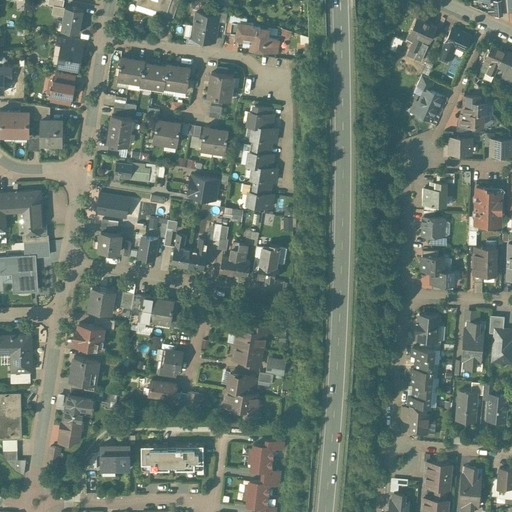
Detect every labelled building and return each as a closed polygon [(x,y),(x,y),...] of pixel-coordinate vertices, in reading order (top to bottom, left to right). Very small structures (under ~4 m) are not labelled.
[(138,0),(138,3),(165,11),(166,12),(169,0),(138,0)] [(169,0),(166,12),(165,11),(164,14),(173,17),(178,0),(169,0)] [(505,15),(503,0),(495,0),(496,15),(505,15)] [(84,9),(65,5),(61,29),(79,33),(84,9)] [(227,11),(220,8),(219,15),(218,21),(226,23),(227,11)] [(219,15),(196,11),(194,24),(217,28),(218,21),(219,15)] [(246,18),(231,13),(230,21),(232,21),(245,23),(246,18)] [(437,26),(416,18),(407,39),(412,42),(406,56),(421,62),(428,45),(422,43),(423,39),(430,42),(437,26)] [(245,23),(232,21),(230,32),(243,34),(242,39),(252,40),(250,48),(276,52),(278,41),(267,37),(268,31),(260,30),(260,28),(245,25),(245,23)] [(217,28),(194,24),(192,37),(200,39),(215,41),(217,28)] [(470,35),(452,27),(446,42),(438,59),(447,63),(455,46),(464,50),(470,35)] [(77,38),(58,35),(56,44),(62,45),(62,44),(75,47),(77,38)] [(200,39),(192,37),(192,38),(187,37),(186,44),(199,46),(200,39)] [(402,40),(393,37),(389,50),(401,54),(403,48),(397,46),(397,44),(400,45),(402,40)] [(75,47),(62,44),(62,45),(60,57),(62,58),(61,65),(78,68),(82,48),(75,47)] [(504,50),(491,45),(481,69),(494,75),(498,65),(505,50),(504,50)] [(511,53),(505,50),(498,65),(505,68),(502,77),(511,81),(511,53)] [(133,58),(121,56),(118,78),(129,80),(133,58)] [(483,58),(478,56),(474,65),(479,67),(483,58)] [(144,59),(133,58),(129,80),(140,82),(140,83),(140,84),(144,59)] [(155,63),(144,61),(145,59),(144,59),(140,84),(152,85),(155,63)] [(166,65),(155,63),(152,85),(163,87),(167,63),(166,65)] [(178,65),(167,63),(163,87),(164,87),(164,85),(175,87),(178,65)] [(11,65),(0,65),(0,73),(4,73),(4,81),(12,81),(11,65)] [(190,67),(178,65),(175,87),(187,89),(190,67)] [(75,74),(58,71),(56,80),(73,83),(75,74)] [(216,73),(211,72),(210,84),(232,87),(234,75),(227,74),(216,73)] [(434,80),(422,74),(417,85),(425,89),(426,88),(430,90),(434,80)] [(442,75),(438,82),(443,84),(446,77),(442,75)] [(497,83),(484,76),(480,84),(487,88),(485,91),(490,95),(497,83)] [(56,80),(53,79),(51,93),(53,94),(52,100),(70,104),(71,97),(72,97),(75,83),(73,83),(56,80)] [(232,87),(210,84),(208,95),(223,98),(230,99),(232,87)] [(430,90),(426,88),(425,89),(415,112),(432,119),(442,95),(430,90)] [(35,103),(23,101),(20,101),(20,111),(29,111),(29,115),(35,115),(35,103)] [(480,101),(464,101),(463,112),(461,112),(461,124),(473,125),(483,125),(483,114),(485,114),(486,102),(480,101)] [(50,106),(35,103),(35,115),(35,119),(41,119),(41,118),(50,119),(50,106)] [(270,107),(255,104),(254,111),(250,110),(248,124),(254,125),(271,127),(273,114),(269,113),(270,107)] [(125,109),(114,107),(113,114),(125,116),(126,109),(125,109)] [(20,111),(0,110),(0,122),(1,123),(1,134),(26,135),(28,135),(28,134),(29,115),(29,111),(20,111)] [(113,114),(112,114),(110,128),(130,131),(132,117),(125,116),(113,114)] [(50,119),(41,118),(40,134),(40,143),(41,143),(41,142),(56,142),(56,143),(62,143),(63,119),(50,119)] [(168,120),(157,118),(153,140),(165,142),(168,120)] [(180,121),(168,120),(165,142),(177,144),(180,121)] [(216,127),(204,125),(201,148),(213,150),(216,127)] [(271,127),(254,125),(251,138),(255,139),(254,145),(270,147),(271,141),(275,142),(277,128),(271,127)] [(228,129),(216,127),(213,150),(224,151),(228,129)] [(130,131),(110,128),(107,142),(108,142),(120,144),(127,145),(130,131)] [(34,134),(28,134),(28,135),(26,135),(26,150),(34,150),(34,134)] [(472,137),(451,136),(451,152),(471,153),(472,137)] [(511,137),(492,137),(492,153),(511,153),(511,137)] [(120,144),(108,142),(107,148),(119,150),(120,144)] [(270,147),(254,145),(253,151),(250,150),(247,164),(253,165),(254,165),(271,167),(273,154),(269,153),(270,147)] [(132,163),(116,161),(115,173),(120,174),(119,177),(131,178),(131,175),(133,163),(132,163)] [(145,162),(132,161),(132,163),(133,163),(131,175),(148,177),(149,177),(150,167),(144,166),(145,162)] [(254,165),(253,165),(251,178),(255,178),(254,185),(269,187),(270,181),(274,182),(277,168),(271,167),(254,165)] [(454,172),(436,172),(436,181),(446,181),(446,182),(454,182),(454,172)] [(219,178),(191,174),(189,184),(217,188),(219,178)] [(446,181),(436,181),(436,188),(424,187),(423,204),(424,204),(436,204),(445,204),(446,182),(446,181)] [(217,188),(189,184),(188,194),(209,197),(215,198),(217,188)] [(269,187),(254,185),(253,190),(249,190),(247,204),(270,207),(272,194),(268,193),(269,187)] [(492,189),(485,189),(486,186),(476,186),(475,205),(476,206),(479,206),(479,209),(476,209),(475,210),(475,215),(475,223),(478,223),(484,224),(484,221),(491,221),(491,218),(501,219),(502,192),(492,192),(492,189)] [(41,190),(7,192),(8,205),(22,204),(23,229),(20,229),(21,230),(23,230),(43,229),(41,190)] [(0,192),(0,227),(7,227),(5,208),(8,208),(8,205),(7,192),(0,192)] [(115,195),(100,192),(97,212),(107,214),(126,217),(129,197),(123,196),(121,196),(119,195),(115,195)] [(243,210),(224,207),(223,214),(232,215),(231,219),(242,220),(243,210)] [(475,215),(469,215),(469,229),(477,229),(478,229),(478,223),(475,223),(475,215)] [(285,230),(294,229),(293,216),(285,216),(285,230)] [(443,216),(423,216),(422,234),(425,234),(428,237),(428,234),(442,235),(442,233),(442,223),(445,221),(445,218),(443,216)] [(119,220),(110,219),(109,219),(102,218),(102,225),(118,227),(119,220)] [(177,220),(168,218),(167,223),(167,227),(173,228),(173,230),(175,230),(177,220)] [(167,223),(161,222),(159,236),(165,237),(167,227),(167,223)] [(222,223),(215,222),(212,239),(219,240),(219,238),(222,223)] [(173,228),(167,227),(165,237),(164,244),(170,245),(173,230),(173,228)] [(43,229),(23,230),(24,241),(27,241),(48,239),(47,229),(43,229)] [(477,229),(469,229),(468,244),(476,244),(477,229)] [(117,233),(101,231),(101,232),(102,232),(100,242),(99,242),(98,250),(118,252),(121,233),(117,233)] [(259,232),(252,231),(250,244),(256,245),(259,232)] [(186,234),(177,233),(175,245),(174,245),(172,262),(188,265),(191,248),(184,247),(186,234)] [(442,235),(428,234),(428,237),(428,244),(447,245),(447,234),(442,234),(442,233),(442,235)] [(158,238),(142,235),(138,257),(154,259),(158,238)] [(197,249),(191,248),(188,265),(204,268),(207,251),(206,251),(208,238),(199,236),(197,249)] [(227,239),(219,238),(219,240),(218,248),(225,249),(227,239)] [(48,239),(27,241),(28,255),(35,254),(35,255),(49,254),(48,239)] [(231,256),(222,254),(219,270),(233,273),(239,242),(233,241),(231,256)] [(247,243),(239,242),(233,273),(247,275),(250,259),(244,258),(247,243)] [(270,247),(263,246),(262,247),(260,260),(258,270),(257,277),(273,280),(276,263),(279,246),(270,245),(270,247)] [(256,246),(252,270),(253,270),(253,269),(258,270),(260,260),(262,247),(256,246)] [(496,246),(474,246),(474,259),(496,260),(496,246)] [(28,255),(1,257),(2,271),(15,270),(17,291),(37,289),(35,255),(35,254),(28,255)] [(438,256),(422,256),(422,269),(432,269),(443,270),(443,269),(444,256),(438,256)] [(496,260),(474,259),(473,273),(474,273),(474,280),(482,281),(482,273),(495,273),(496,260)] [(453,269),(443,269),(443,270),(432,269),(431,282),(432,282),(444,283),(453,283),(453,269)] [(115,289),(93,286),(89,309),(111,312),(115,289)] [(134,293),(126,291),(124,307),(132,308),(134,294),(134,293)] [(142,295),(134,294),(132,308),(131,313),(139,315),(142,295)] [(158,297),(142,294),(142,295),(139,315),(154,317),(158,297)] [(174,299),(158,297),(154,317),(170,320),(174,300),(174,299)] [(182,302),(174,300),(170,320),(181,321),(182,302)] [(504,315),(490,314),(489,332),(495,332),(495,327),(503,328),(504,315)] [(417,338),(420,338),(436,340),(436,339),(438,316),(419,315),(418,323),(417,323),(416,331),(418,331),(417,338)] [(115,320),(95,317),(94,325),(103,326),(103,327),(113,329),(115,320)] [(479,321),(468,320),(468,328),(465,327),(463,343),(482,345),(483,329),(478,329),(479,321)] [(94,325),(79,322),(78,329),(75,329),(74,336),(77,337),(76,344),(100,347),(100,346),(97,346),(98,340),(102,337),(103,327),(103,326),(94,325)] [(258,331),(237,328),(235,343),(238,343),(238,344),(261,348),(263,349),(264,341),(268,342),(270,327),(259,325),(258,331)] [(503,328),(495,327),(495,332),(492,360),(507,361),(507,359),(511,356),(511,355),(511,340),(510,341),(511,329),(503,328)] [(31,334),(11,335),(0,335),(0,349),(15,349),(15,370),(31,370),(31,334)] [(154,334),(152,346),(159,348),(162,336),(154,334)] [(441,339),(436,339),(436,340),(420,338),(419,347),(434,348),(440,349),(441,339)] [(261,348),(238,344),(238,343),(235,343),(228,341),(227,343),(236,344),(234,358),(246,360),(246,362),(258,364),(261,348)] [(482,345),(463,343),(462,359),(465,359),(464,367),(475,368),(475,360),(480,361),(482,345)] [(100,347),(86,345),(85,352),(99,354),(100,347)] [(419,347),(412,346),(412,354),(416,355),(415,361),(433,363),(434,348),(419,347)] [(182,351),(167,349),(164,367),(164,368),(176,370),(179,370),(182,351)] [(124,358),(104,355),(102,362),(122,365),(124,358)] [(99,360),(74,356),(70,378),(86,381),(92,382),(94,369),(97,369),(99,360)] [(284,361),(268,358),(266,372),(273,373),(283,375),(283,367),(284,361)] [(433,363),(415,361),(415,368),(411,368),(410,375),(432,377),(433,363)] [(176,370),(164,368),(164,367),(160,367),(159,374),(175,376),(176,370)] [(31,370),(15,370),(11,370),(12,382),(29,381),(29,370),(31,370)] [(266,372),(259,371),(258,380),(272,382),(273,373),(266,372)] [(255,376),(233,373),(232,378),(228,380),(227,388),(259,393),(253,392),(255,376)] [(432,377),(410,375),(409,383),(414,383),(413,390),(430,391),(432,377)] [(86,381),(72,379),(71,386),(85,388),(86,381)] [(177,383),(151,379),(150,387),(152,387),(151,394),(174,398),(177,383)] [(484,382),(472,381),(471,390),(477,391),(476,393),(483,394),(484,382)] [(494,383),(484,382),(483,394),(482,398),(489,398),(489,395),(493,395),(494,383)] [(85,388),(71,386),(70,394),(82,396),(82,397),(93,399),(94,390),(85,388)] [(259,393),(227,388),(224,405),(246,408),(245,414),(258,416),(260,405),(257,404),(259,393)] [(471,390),(459,389),(456,418),(463,419),(466,416),(475,417),(476,402),(474,402),(475,398),(476,398),(476,393),(477,391),(471,390)] [(430,391),(413,390),(412,396),(408,396),(407,404),(425,405),(429,405),(430,391)] [(201,393),(188,391),(188,393),(186,404),(199,406),(200,399),(201,393)] [(20,393),(0,393),(0,415),(20,415),(18,415),(18,406),(20,406),(20,393)] [(507,394),(498,393),(498,395),(493,395),(489,395),(489,398),(487,418),(505,420),(507,394)] [(68,394),(64,418),(65,418),(81,421),(84,407),(84,406),(81,405),(82,397),(82,396),(70,394),(68,394)] [(93,399),(82,397),(81,405),(84,406),(84,407),(91,409),(93,399)] [(425,405),(410,404),(410,407),(413,407),(412,420),(411,430),(413,430),(414,431),(417,432),(418,430),(427,431),(428,413),(425,413),(425,405)] [(410,407),(405,406),(404,419),(412,420),(413,407),(410,407)] [(20,415),(0,415),(0,438),(21,438),(20,415)] [(81,421),(65,418),(64,421),(61,420),(60,427),(61,427),(61,428),(62,430),(60,441),(69,443),(75,438),(77,431),(80,431),(81,421)] [(284,440),(266,438),(266,444),(274,445),(273,446),(283,447),(284,440)] [(203,443),(141,444),(141,468),(204,467),(203,443)] [(266,444),(254,443),(253,447),(249,447),(248,455),(272,458),(273,446),(274,445),(266,444)] [(115,444),(101,444),(101,468),(115,468),(115,444)] [(129,444),(115,444),(115,468),(129,468),(129,444)] [(50,446),(47,468),(57,463),(59,448),(50,446)] [(17,450),(3,450),(4,457),(6,460),(7,460),(11,466),(16,471),(24,475),(26,459),(18,459),(17,450)] [(92,451),(86,459),(86,468),(97,468),(97,451),(92,451)] [(272,458),(248,455),(247,463),(251,463),(251,467),(263,469),(271,470),(271,469),(272,458)] [(451,463),(427,461),(426,473),(450,475),(451,463)] [(476,466),(466,466),(465,473),(462,473),(459,504),(462,504),(462,511),(463,511),(472,511),(473,505),(478,506),(481,474),(476,474),(476,466)] [(498,487),(503,488),(506,485),(511,485),(511,468),(499,467),(498,477),(498,487)] [(281,470),(271,469),(271,470),(263,469),(262,475),(280,477),(281,470)] [(450,475),(426,473),(424,485),(435,486),(446,487),(449,487),(450,475)] [(280,477),(262,475),(261,481),(269,482),(269,483),(279,484),(280,477)] [(392,477),(392,490),(408,490),(408,477),(392,477)] [(261,481),(249,479),(249,484),(245,483),(244,491),(268,494),(269,483),(269,482),(261,481)] [(268,494),(244,491),(243,499),(247,500),(247,504),(258,505),(266,506),(266,505),(268,494)] [(404,493),(394,492),(393,500),(390,499),(388,511),(407,511),(409,501),(404,501),(404,493)] [(434,498),(423,497),(422,509),(446,511),(447,499),(445,499),(434,498)]
